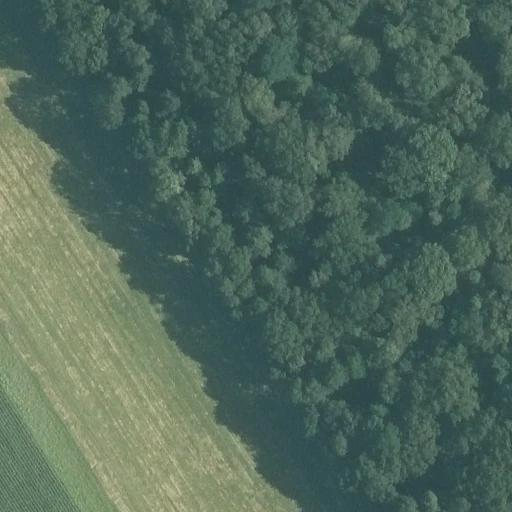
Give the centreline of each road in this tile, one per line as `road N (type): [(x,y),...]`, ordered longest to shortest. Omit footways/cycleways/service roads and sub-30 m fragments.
road 1 (track): [(511,453),(480,384),(418,315),(410,215),(283,0)]
road 2 (track): [(414,226),(459,58),(511,0)]
